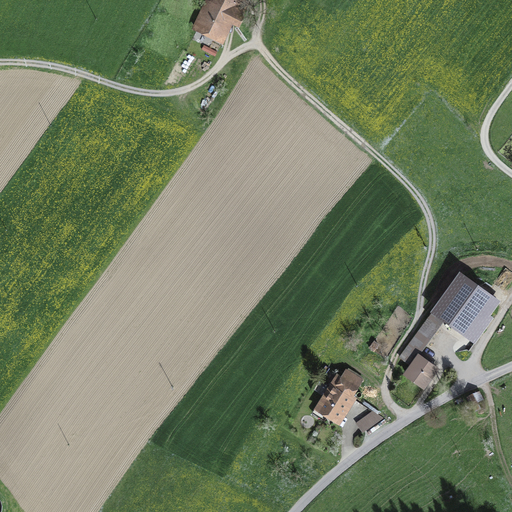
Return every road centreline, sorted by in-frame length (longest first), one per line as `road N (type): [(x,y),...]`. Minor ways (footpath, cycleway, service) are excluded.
road 1 (track): [(0,61),(42,63),(141,93),(176,93),(253,41),(402,179),(430,223),(418,318),(387,384),(403,421)]
road 2 (unclassified): [(293,511),(371,443),(472,385)]
